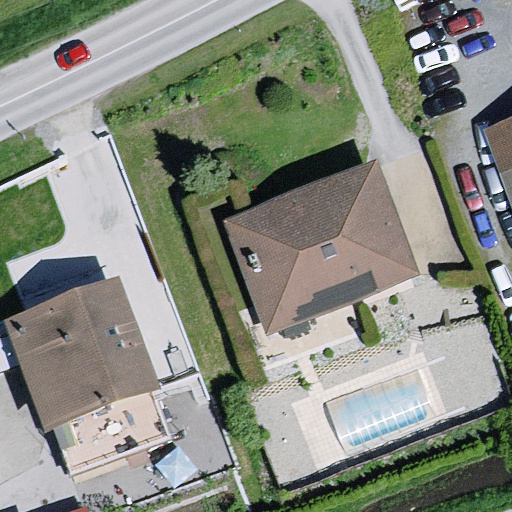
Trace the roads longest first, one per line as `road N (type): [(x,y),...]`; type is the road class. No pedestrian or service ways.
road 1 (tertiary): [(0,106),(215,0)]
road 2 (unknown): [(511,62),(452,99),(441,118),(444,144),(489,245)]
